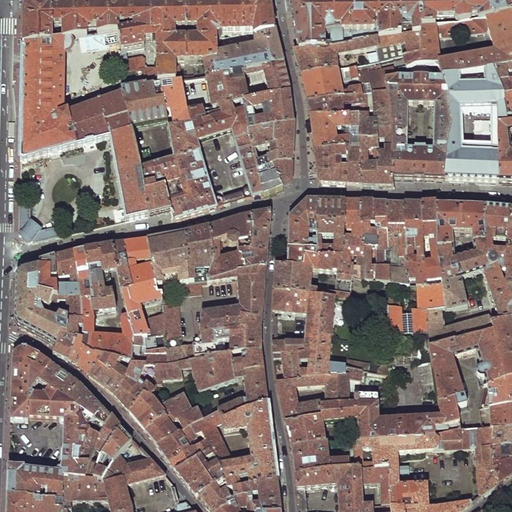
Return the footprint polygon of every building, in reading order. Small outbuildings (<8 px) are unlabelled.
[(295,50),(295,51),(295,52),(297,58),(300,66),(302,73),(303,76),(338,69),(337,66),(336,56),(377,49),(380,61),(381,61),(405,56),(421,53),(420,36),(378,40),(377,0),(333,0),(330,0),(300,1),(296,3),(292,6),(299,49),(295,50)] [(377,0),(378,40),(420,36),(420,28),(420,23),(422,20),(421,0),(377,0)] [(511,0),(421,0),(422,20),(420,23),(420,28),(444,25),(444,19),(453,18),(454,20),(456,21),(458,23),(461,24),(468,24),(471,22),(472,20),(473,18),(476,18),(477,21),(483,20),(487,19),(511,14),(511,0)] [(274,32),(271,6),(265,1),(225,2),(186,3),(187,63),(203,63),(206,78),(242,72),(262,68),(283,65),(277,37),(276,32),(274,32)] [(154,3),(121,4),(122,27),(133,27),(133,31),(118,33),(115,34),(119,53),(144,49),(144,42),(156,42),(156,70),(144,70),(144,61),(141,59),(121,62),(123,75),(131,74),(144,72),(144,84),(145,87),(154,86),(161,85),(175,83),(175,65),(180,64),(187,63),(186,3),(177,3),(154,3)] [(75,5),(30,6),(27,8),(24,11),(23,46),(52,42),(51,27),(61,27),(62,41),(69,40),(77,39),(115,34),(118,33),(118,28),(122,27),(121,4),(75,5)] [(511,14),(487,19),(489,27),(494,52),(439,62),(437,39),(484,33),(484,28),(483,20),(477,21),(471,22),(468,24),(461,24),(444,25),(420,28),(420,36),(421,53),(405,56),(407,67),(408,69),(416,66),(423,65),(439,63),(440,79),(444,79),(459,76),(482,71),(492,69),(511,65),(511,14)] [(61,27),(51,27),(52,42),(62,41),(61,27)] [(115,34),(77,39),(80,51),(105,49),(106,54),(119,53),(115,34)] [(111,141),(127,223),(150,218),(144,188),(141,171),(137,154),(132,130),(122,95),(61,117),(62,55),(66,56),(69,55),(71,54),(72,52),(73,50),(73,48),(73,45),(71,43),(69,40),(62,41),(52,42),(23,46),(23,60),(21,155),(21,162),(23,163),(111,141)] [(396,78),(394,69),(382,70),(381,61),(380,61),(356,66),(359,78),(360,88),(361,96),(387,92),(386,80),(396,78)] [(287,80),(283,65),(262,68),(267,88),(269,97),(290,93),(288,84),(287,80)] [(511,65),(492,69),(497,83),(511,80),(510,74),(511,73),(511,65)] [(306,89),(308,103),(361,96),(360,88),(357,88),(354,89),(352,90),(350,92),(349,93),(344,93),(343,81),(359,78),(356,66),(338,69),(303,76),(303,78),(306,89)] [(471,184),(498,185),(497,149),(488,149),(473,148),(463,148),(462,115),(496,114),(496,127),(511,125),(511,118),(505,118),(502,94),(497,83),(492,69),(482,71),(483,83),(460,84),(459,76),(444,79),(452,113),(453,121),(445,183),(471,184)] [(144,72),(131,74),(132,83),(136,85),(144,84),(144,72)] [(211,99),(213,108),(219,107),(244,102),(248,101),(246,92),(242,72),(206,78),(211,99)] [(396,78),(386,80),(387,92),(392,139),(395,181),(420,182),(445,183),(453,121),(452,113),(444,79),(440,79),(408,78),(396,78)] [(511,79),(511,80),(497,83),(502,94),(511,93),(511,79)] [(185,113),(179,83),(175,83),(161,85),(162,92),(168,123),(169,131),(190,123),(188,112),(185,113)] [(168,123),(162,92),(155,93),(154,86),(145,87),(126,90),(120,91),(122,95),(132,130),(168,123)] [(379,165),(379,188),(387,188),(395,188),(395,181),(392,139),(387,92),(361,96),(364,116),(360,116),(360,139),(378,140),(379,165)] [(248,101),(244,102),(250,133),(294,125),(292,109),(290,93),(269,97),(248,101)] [(511,93),(502,94),(505,118),(511,118),(511,93)] [(310,111),(311,118),(347,116),(346,109),(343,109),(342,106),(353,105),(353,106),(358,106),(358,116),(360,116),(364,116),(361,96),(308,103),(310,111)] [(235,204),(244,201),(244,200),(249,199),(252,200),(263,196),(258,170),(250,133),(244,102),(219,107),(220,114),(206,119),(204,110),(188,112),(190,123),(169,131),(173,161),(159,166),(164,184),(171,213),(173,220),(173,222),(211,212),(217,211),(219,208),(223,207),(224,207),(235,204)] [(350,147),(351,138),(350,117),(347,116),(311,118),(314,135),(316,152),(350,147)] [(355,187),(362,187),(361,150),(354,150),(355,139),(360,139),(360,116),(358,116),(350,117),(351,138),(350,147),(349,161),(349,169),(348,186),(355,187)] [(250,133),(258,170),(276,165),(292,164),(293,145),(294,125),(250,133)] [(511,125),(496,127),(497,149),(498,185),(511,185),(511,125)] [(370,188),(379,188),(379,165),(378,140),(360,139),(361,150),(362,187),(370,188)] [(334,185),(348,186),(349,169),(343,168),(343,160),(349,161),(350,147),(316,152),(318,169),(320,184),(334,185)] [(141,171),(152,167),(148,151),(137,154),(141,171)] [(291,174),(292,164),(276,165),(282,188),(282,189),(290,185),(291,174)] [(272,192),(282,188),(276,165),(258,170),(263,196),(272,192)] [(164,184),(159,166),(152,167),(141,171),(144,188),(164,184)] [(164,184),(144,188),(150,218),(157,216),(171,213),(164,184)] [(288,235),(288,249),(316,254),(316,243),(312,243),(312,246),(307,245),(307,234),(316,236),(315,223),(318,202),(307,201),(296,212),(289,219),(288,235)] [(318,202),(315,223),(316,236),(316,243),(316,254),(316,261),(342,261),(342,238),(343,226),(344,203),(331,203),(318,202)] [(352,203),(344,203),(343,226),(345,226),(346,234),(351,234),(351,239),(342,238),(342,261),(341,278),(351,280),(364,282),(364,250),(363,250),(363,227),(360,227),(360,203),(352,203)] [(363,227),(363,250),(364,250),(364,282),(389,285),(389,270),(376,269),(370,268),(370,251),(375,250),(375,235),(375,233),(369,233),(369,227),(374,226),(374,205),(374,204),(367,204),(360,203),(360,227),(363,227)] [(31,204),(20,204),(19,234),(25,240),(32,245),(62,238),(59,228),(41,232),(31,223),(31,204)] [(374,205),(374,226),(374,228),(386,227),(385,205),(381,205),(374,205)] [(389,270),(389,285),(413,289),(412,283),(402,206),(394,205),(385,205),(386,227),(386,235),(375,235),(375,250),(376,269),(389,270)] [(420,207),(422,240),(429,240),(432,263),(424,264),(426,289),(430,289),(429,283),(437,282),(438,287),(442,287),(436,250),(435,207),(435,205),(428,205),(420,205),(420,207)] [(402,206),(412,283),(420,283),(419,290),(426,289),(424,264),(422,240),(420,207),(411,206),(402,206)] [(435,207),(436,250),(452,247),(451,235),(471,236),(473,245),(477,244),(485,245),(484,227),(485,209),(462,208),(435,207)] [(484,227),(485,245),(488,270),(497,267),(504,264),(509,211),(498,210),(485,209),(484,227)] [(251,218),(250,253),(250,254),(267,256),(268,256),(270,232),(271,223),(270,214),(262,216),(251,218)] [(226,241),(227,247),(231,249),(237,247),(238,253),(250,253),(251,218),(240,220),(222,225),(209,229),(212,245),(213,261),(206,282),(237,274),(245,272),(243,259),(239,256),(219,261),(219,258),(221,257),(220,255),(223,255),(220,243),(226,241)] [(186,252),(187,269),(193,268),(203,268),(203,271),(203,276),(193,276),(193,284),(206,282),(213,261),(212,245),(209,229),(196,232),(184,235),(186,252)] [(187,269),(186,252),(184,235),(165,239),(146,243),(156,287),(162,287),(177,285),(188,284),(187,269)] [(123,247),(133,292),(129,293),(132,309),(126,311),(128,318),(131,334),(139,332),(140,339),(147,338),(138,308),(163,301),(162,296),(158,297),(156,287),(146,243),(135,245),(123,247)] [(436,250),(442,287),(445,311),(445,314),(468,309),(461,280),(483,273),(497,315),(443,331),(441,311),(428,311),(429,335),(428,335),(429,348),(463,339),(484,334),(488,334),(493,334),(490,325),(511,319),(511,299),(504,285),(497,267),(488,270),(485,245),(477,244),(473,245),(474,254),(453,259),(452,247),(436,250)] [(81,303),(82,321),(83,329),(83,338),(90,337),(94,337),(93,316),(116,313),(112,294),(106,296),(103,293),(102,283),(105,285),(111,284),(110,275),(113,274),(117,273),(126,311),(132,309),(129,293),(133,292),(123,247),(113,248),(108,249),(103,250),(85,252),(89,285),(90,294),(91,302),(81,303)] [(288,258),(287,268),(304,272),(305,260),(316,261),(316,254),(288,249),(288,258)] [(74,255),(79,287),(89,285),(85,252),(80,254),(74,255)] [(243,259),(245,272),(265,269),(266,263),(267,256),(250,254),(250,253),(238,253),(239,256),(243,259)] [(58,289),(57,301),(56,303),(66,305),(67,319),(64,318),(63,311),(50,306),(48,310),(46,314),(59,319),(68,323),(82,321),(81,303),(80,295),(79,287),(74,255),(64,257),(56,259),(57,281),(64,280),(71,279),(73,287),(66,289),(58,289)] [(39,269),(39,296),(53,300),(57,301),(58,289),(47,288),(48,280),(57,281),(56,259),(47,262),(39,265),(39,269)] [(287,268),(276,267),(275,282),(274,294),(334,301),(348,303),(351,280),(341,278),(342,261),(316,261),(305,260),(304,272),(287,268)] [(15,322),(18,325),(19,329),(33,337),(56,349),(61,338),(67,339),(68,323),(59,319),(57,324),(45,319),(41,312),(41,307),(48,310),(50,306),(51,305),(53,300),(39,296),(39,269),(37,270),(22,273),(20,276),(17,280),(15,322)] [(202,315),(200,339),(202,345),(182,347),(178,308),(175,308),(174,300),(163,301),(164,316),(165,336),(166,356),(166,367),(205,363),(204,359),(217,358),(214,345),(228,343),(229,356),(261,351),(260,333),(262,306),(265,269),(245,272),(237,274),(206,282),(193,284),(188,284),(177,285),(178,298),(201,296),(201,287),(238,282),(239,311),(202,315)] [(57,281),(58,289),(66,289),(64,280),(57,281)] [(419,290),(419,312),(414,312),(414,317),(404,317),(404,310),(398,309),(388,308),(387,317),(387,338),(421,335),(428,335),(429,335),(428,311),(441,311),(445,311),(442,287),(438,287),(430,289),(426,289),(419,290)] [(80,295),(81,303),(91,302),(90,294),(80,295)] [(305,333),(305,345),(273,345),(273,356),(299,356),(309,357),(308,375),(300,375),(301,381),(344,377),(344,369),(344,368),(329,367),(334,301),(274,294),(272,314),(306,318),(305,333)] [(370,306),(380,307),(388,308),(398,309),(399,299),(371,296),(370,306)] [(379,312),(383,317),(387,317),(388,308),(380,307),(379,312)] [(148,320),(150,338),(165,336),(164,316),(148,320)] [(89,353),(103,357),(120,361),(126,362),(132,363),(132,368),(154,367),(166,367),(166,356),(141,358),(133,358),(133,349),(141,349),(140,339),(139,332),(131,334),(128,318),(123,319),(121,321),(124,339),(94,337),(90,337),(87,350),(88,352),(89,353)] [(476,352),(480,366),(476,372),(479,378),(483,388),(486,387),(511,378),(511,377),(511,319),(490,325),(493,334),(495,344),(490,344),(488,334),(484,334),(463,339),(429,348),(428,349),(429,355),(430,363),(436,395),(438,405),(453,399),(463,396),(452,360),(476,352)] [(68,323),(67,339),(76,340),(78,340),(78,330),(83,329),(82,321),(68,323)] [(387,352),(422,350),(421,335),(387,338),(387,352)] [(150,338),(147,338),(140,339),(141,349),(141,358),(166,356),(165,336),(150,338)] [(83,342),(78,368),(82,372),(89,379),(103,357),(89,353),(88,352),(87,350),(90,337),(83,338),(83,342)] [(56,349),(53,355),(61,359),(68,362),(76,340),(67,339),(61,338),(56,349)] [(76,340),(68,362),(72,364),(78,368),(83,342),(78,340),(76,340)] [(387,352),(387,366),(411,364),(417,366),(422,350),(387,352)] [(10,423),(29,424),(29,421),(65,424),(63,449),(84,451),(91,433),(87,430),(92,422),(104,430),(110,420),(80,387),(76,384),(46,362),(39,358),(23,351),(22,353),(20,352),(19,353),(17,354),(16,355),(15,357),(15,358),(13,358),(10,423)] [(193,370),(199,395),(234,383),(245,381),(248,403),(242,401),(217,411),(218,414),(222,422),(267,404),(264,376),(261,351),(229,356),(217,358),(204,359),(205,363),(166,367),(154,367),(156,386),(162,386),(162,382),(182,381),(180,372),(193,370)] [(282,370),(284,383),(301,381),(300,375),(299,356),(273,356),(273,360),(281,359),(282,370)] [(102,389),(113,397),(123,383),(132,368),(132,363),(126,362),(123,372),(115,368),(120,361),(103,357),(89,379),(102,389)] [(347,370),(359,372),(366,373),(368,365),(348,361),(347,370)] [(417,366),(423,397),(436,395),(430,363),(417,366)] [(376,370),(376,375),(387,377),(387,366),(382,366),(376,370)] [(157,392),(156,386),(154,367),(132,368),(123,383),(113,397),(121,406),(129,414),(142,397),(148,399),(155,394),(157,392)] [(301,381),(284,383),(277,383),(279,397),(284,424),(284,425),(321,420),(319,408),(348,406),(348,403),(347,381),(359,383),(359,372),(347,370),(344,369),(344,377),(301,381)] [(486,387),(487,410),(490,409),(511,405),(511,377),(511,378),(486,387)] [(164,408),(177,423),(179,422),(183,432),(190,428),(203,422),(197,410),(192,413),(183,396),(166,406),(164,408)] [(288,438),(291,450),(325,445),(322,424),(357,421),(355,396),(353,396),(353,404),(348,403),(348,406),(319,408),(321,420),(284,425),(288,438)] [(357,421),(358,444),(424,439),(436,437),(435,432),(443,432),(443,436),(461,432),(453,399),(438,405),(440,418),(378,421),(377,398),(359,397),(355,396),(357,421)] [(138,424),(145,432),(164,415),(161,411),(153,401),(148,399),(142,397),(129,414),(138,424)] [(247,431),(251,460),(232,464),(235,471),(222,477),(224,482),(225,484),(226,487),(228,492),(232,491),(241,489),(239,479),(245,478),(246,488),(277,482),(272,443),(267,404),(222,422),(223,425),(223,431),(224,433),(225,434),(226,433),(247,431)] [(511,405),(490,409),(491,430),(492,430),(511,427),(511,405)] [(164,415),(172,426),(177,423),(164,408),(161,411),(164,415)] [(491,430),(490,409),(487,410),(479,411),(481,431),(491,430)] [(199,446),(203,455),(209,452),(214,461),(216,464),(222,477),(235,471),(232,464),(214,428),(223,425),(222,422),(218,414),(203,422),(190,428),(195,438),(201,436),(205,443),(199,446)] [(151,440),(157,447),(178,434),(172,426),(164,415),(145,432),(151,440)] [(91,433),(84,451),(80,464),(89,466),(87,481),(95,482),(97,471),(98,466),(90,463),(95,451),(103,454),(120,430),(121,428),(116,422),(112,417),(110,420),(104,430),(100,438),(91,433)] [(503,438),(503,447),(510,447),(511,446),(511,427),(492,430),(492,448),(497,448),(497,438),(503,438)] [(178,434),(183,443),(185,447),(196,441),(195,438),(190,428),(183,432),(178,434)] [(120,430),(103,454),(114,461),(119,457),(132,443),(125,435),(120,430)] [(461,432),(443,436),(436,437),(424,439),(358,444),(354,444),(355,470),(389,470),(390,511),(462,511),(471,507),(472,506),(494,489),(499,485),(491,466),(492,448),(492,430),(491,430),(481,431),(461,432)] [(162,455),(168,464),(181,456),(176,447),(183,443),(178,434),(157,447),(162,455)] [(197,459),(203,455),(199,446),(196,441),(185,447),(188,451),(191,456),(194,454),(197,459)] [(293,464),(295,477),(328,471),(355,470),(354,444),(343,444),(344,463),(329,464),(327,445),(325,445),(291,450),(293,464)] [(491,466),(499,485),(511,476),(511,446),(510,447),(509,458),(502,458),(503,447),(497,448),(492,448),(491,466)] [(8,468),(7,498),(37,502),(38,492),(46,492),(46,502),(55,502),(63,502),(63,478),(87,481),(89,466),(80,464),(84,451),(63,449),(62,474),(24,471),(24,469),(8,468)] [(172,468),(175,472),(197,459),(194,454),(191,456),(188,451),(181,456),(168,464),(172,468)] [(186,485),(196,499),(198,498),(225,484),(224,482),(215,486),(212,482),(222,477),(216,464),(206,470),(201,461),(204,460),(207,465),(214,461),(209,452),(203,455),(197,459),(175,472),(186,485)] [(166,478),(152,463),(132,468),(126,467),(119,457),(114,461),(112,463),(108,472),(103,482),(95,482),(87,481),(63,478),(63,502),(63,510),(61,511),(69,511),(72,511),(72,503),(108,503),(110,511),(193,511),(186,503),(179,505),(177,506),(177,509),(177,511),(176,511),(132,511),(127,488),(166,478)] [(306,502),(305,491),(337,488),(338,511),(390,511),(389,470),(355,470),(328,471),(295,477),(296,497),(298,499),(300,502),(306,502)] [(97,471),(95,482),(103,482),(108,472),(97,471)] [(241,489),(232,491),(234,500),(248,497),(248,506),(252,506),(254,511),(280,511),(279,499),(277,482),(246,488),(241,489)] [(206,508),(209,511),(222,511),(228,509),(226,505),(231,502),(226,493),(220,496),(217,491),(226,487),(225,484),(198,498),(206,508)] [(254,511),(252,506),(248,506),(248,497),(234,500),(231,502),(226,505),(228,509),(222,511),(254,511)] [(6,511),(61,511),(63,510),(55,510),(55,502),(46,502),(37,502),(7,498),(6,511)]
